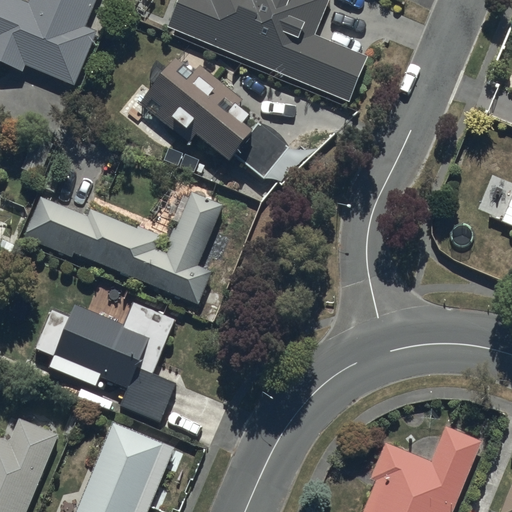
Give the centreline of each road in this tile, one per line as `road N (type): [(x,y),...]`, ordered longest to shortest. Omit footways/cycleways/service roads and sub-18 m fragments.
road 1 (residential): [(386,352),(364,254),(373,206),(464,0)]
road 2 (tertiary): [(250,511),(286,426),(309,397),(335,373),(386,352)]
road 3 (tertiary): [(386,352),(453,343),(511,352)]
